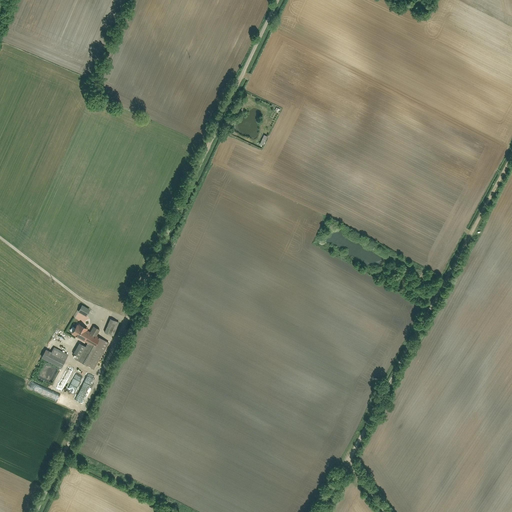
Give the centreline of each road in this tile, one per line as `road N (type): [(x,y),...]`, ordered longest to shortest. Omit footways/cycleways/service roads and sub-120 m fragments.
road 1 (residential): [(38,511),(278,0)]
road 2 (unclassified): [(511,156),(349,461)]
road 3 (track): [(128,320),(82,301),(0,237)]
